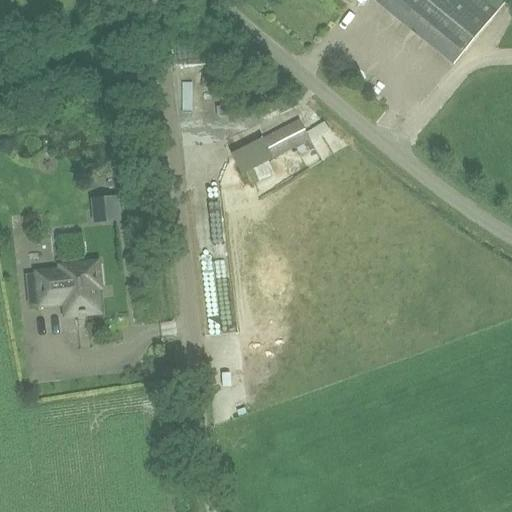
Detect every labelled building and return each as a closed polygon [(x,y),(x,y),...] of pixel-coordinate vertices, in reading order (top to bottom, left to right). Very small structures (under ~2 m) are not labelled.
[(382,0),(458,65),(505,11),(492,0),(382,0)] [(273,159),(309,141),(297,120),(262,137),(273,159)] [(253,185),(274,175),(267,160),(246,170),(253,185)] [(93,199),(96,222),(119,219),(117,197),(93,199)] [(218,323),(234,322),(227,229),(211,230),(218,323)] [(99,306),(94,263),(37,270),(41,306),(58,304),(57,296),(64,295),(66,316),(78,315),(77,309),(99,306)]
